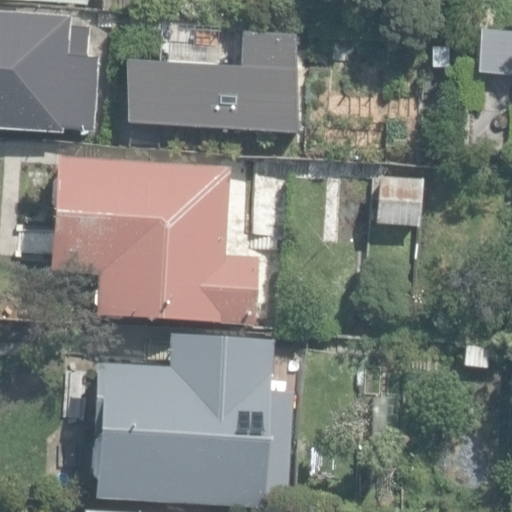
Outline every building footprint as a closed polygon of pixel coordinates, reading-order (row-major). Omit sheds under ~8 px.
[(0,122),(56,126),(56,123),(88,125),(92,51),(81,50),(82,22),(61,21),(62,10),(0,6),(0,122)] [(300,38),(243,35),(241,65),(125,60),(122,129),(296,136),(300,38)] [(92,314),(253,324),(257,256),(223,254),(229,166),(54,156),(47,270),(95,273),(92,314)] [(19,159),(0,157),(0,278),(12,279),(19,159)] [(377,223),(419,226),(421,178),(380,176),(377,223)] [(91,498),(261,507),(261,500),(288,502),(294,393),(292,393),(292,384),(264,382),(265,366),(269,366),(271,342),(166,336),(165,366),(99,363),(91,498)]
